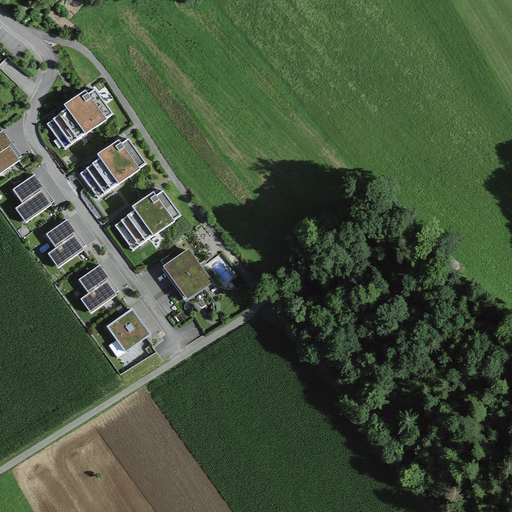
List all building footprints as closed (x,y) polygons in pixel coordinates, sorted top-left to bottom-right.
[(118,118),(100,92),(50,128),(68,153),(118,118)] [(30,161),(8,132),(0,138),(0,177),(3,182),(30,161)] [(151,164),(133,140),(84,176),(101,200),(151,164)] [(32,227),(60,206),(40,179),(21,194),(30,206),(21,213),(32,227)] [(185,217),(166,192),(118,228),(136,253),(185,217)] [(90,248),(70,222),(51,236),(60,248),(51,255),(62,269),(90,248)] [(216,281),(191,250),(167,270),(192,301),(216,281)] [(119,296),(99,268),(80,282),(90,296),(80,303),(89,317),(119,296)] [(153,337),(133,311),(109,330),(129,355),(153,337)]
